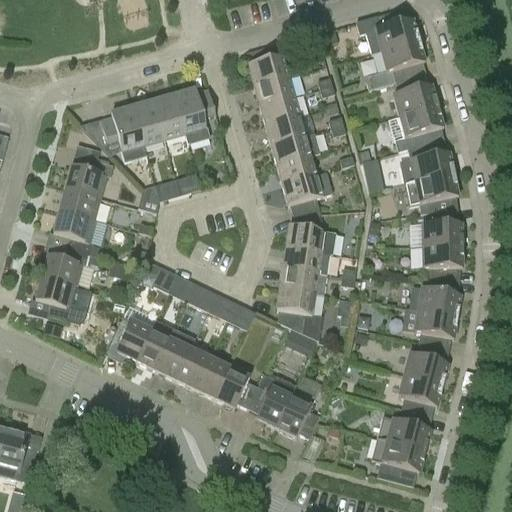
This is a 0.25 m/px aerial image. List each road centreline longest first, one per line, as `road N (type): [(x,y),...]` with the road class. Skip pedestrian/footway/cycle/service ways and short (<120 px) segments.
road 1 (residential): [(438,511),(477,350),(485,237),(479,176),(431,0)]
road 2 (residential): [(264,511),(223,494),(183,430),(0,353)]
road 3 (residential): [(250,198),(169,220),(164,263),(244,296)]
road 4 (residential): [(207,56),(399,0)]
road 5 (residential): [(31,104),(207,56)]
road 6 (residential): [(250,198),(207,56)]
road 7 (residential): [(0,235),(31,104)]
